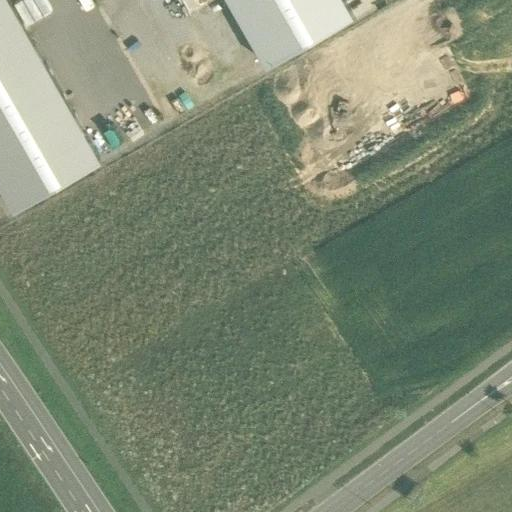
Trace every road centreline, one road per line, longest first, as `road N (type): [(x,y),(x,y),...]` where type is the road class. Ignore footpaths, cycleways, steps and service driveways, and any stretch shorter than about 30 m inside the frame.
road 1 (tertiary): [(511,382),(335,511)]
road 2 (secondary): [(90,511),(0,379)]
